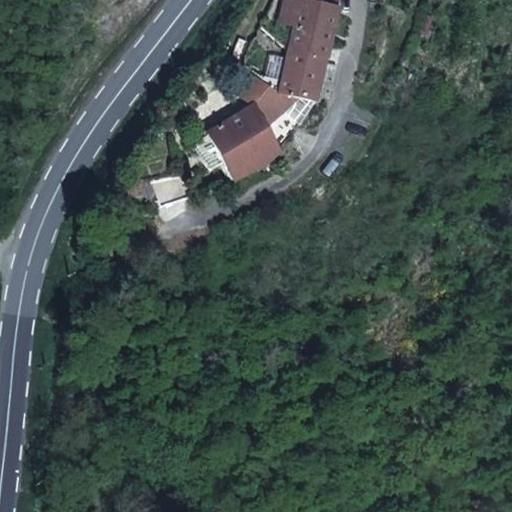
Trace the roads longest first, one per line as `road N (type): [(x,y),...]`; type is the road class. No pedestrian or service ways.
road 1 (secondary): [(188,0),(92,131),(44,215),(19,315),(0,495)]
road 2 (unknown): [(173,253),(256,223),(323,172),(342,140),(362,0)]
